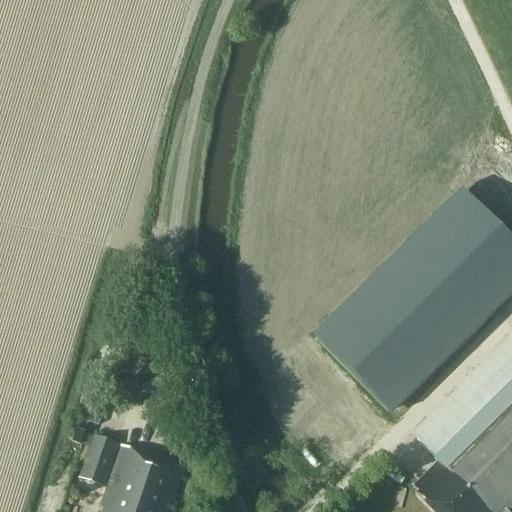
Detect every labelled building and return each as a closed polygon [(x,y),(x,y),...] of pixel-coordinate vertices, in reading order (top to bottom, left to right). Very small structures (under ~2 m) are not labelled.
[(314,339),(387,413),(511,289),(511,242),(462,192),(314,339)] [(511,334),(511,335),(410,435),(437,463),(412,488),(417,493),(414,495),(430,511),(506,511),(511,506),(511,334)] [(97,426),(101,415),(81,408),(78,419),(97,426)] [(103,488),(118,445),(91,436),(77,479),(103,488)] [(168,511),(184,467),(121,446),(98,511),(168,511)]
